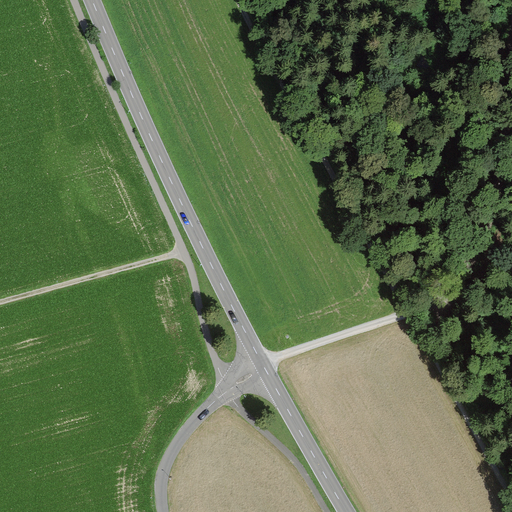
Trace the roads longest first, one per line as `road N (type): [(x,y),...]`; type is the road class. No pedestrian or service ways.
road 1 (track): [(75,0),(193,270),(227,388),(303,468),(330,511)]
road 2 (track): [(240,0),(511,493)]
road 3 (track): [(261,361),(454,288),(478,251),(492,195),(511,47)]
road 4 (secondary): [(94,0),(261,361)]
road 5 (track): [(0,301),(184,251)]
road 6 (residential): [(163,511),(161,474),(180,436),(261,361)]
road 7 (secondary): [(261,361),(349,511)]
